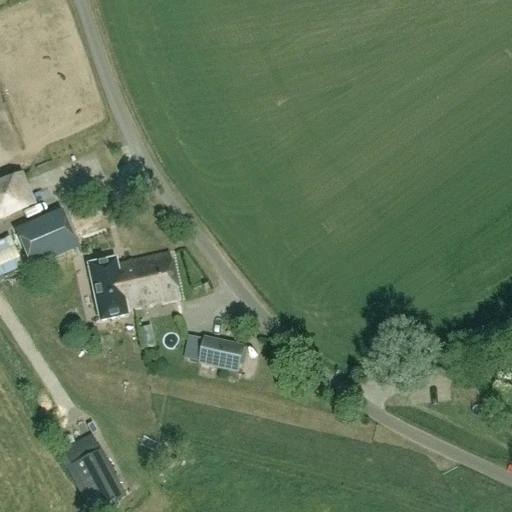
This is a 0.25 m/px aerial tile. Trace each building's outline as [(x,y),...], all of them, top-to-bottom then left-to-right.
[(0,219),(34,205),(22,173),(0,182),(0,219)] [(72,248),(56,212),(12,232),(28,268),(72,248)] [(130,292),(134,309),(173,300),(163,256),(130,264),(136,290),(130,292)] [(136,290),(130,264),(114,267),(113,263),(89,268),(101,321),(125,316),(124,311),(134,309),(130,292),(136,290)] [(154,347),(150,327),(137,329),(141,350),(154,347)] [(238,373),(238,370),(244,346),(205,338),(199,364),(238,373)] [(511,389),(496,383),(485,410),(511,421),(511,389)] [(97,451),(66,467),(90,511),(98,511),(123,499),(97,451)]
